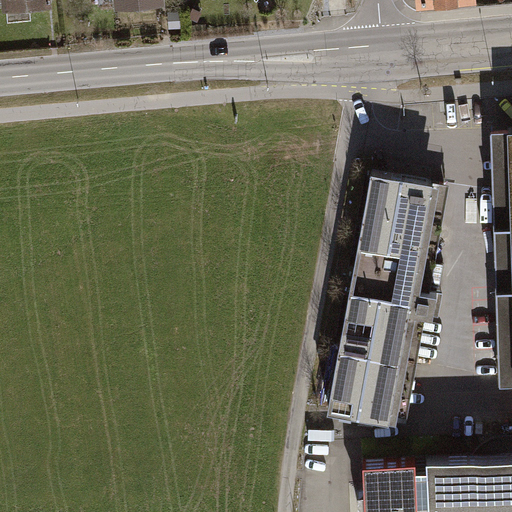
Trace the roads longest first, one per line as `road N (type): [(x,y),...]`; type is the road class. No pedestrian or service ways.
road 1 (unclassified): [(366,52),(284,511)]
road 2 (unknown): [(511,382),(470,370),(461,354),(480,154),(459,123),(384,96)]
road 3 (secondary): [(0,78),(366,52)]
road 4 (secondary): [(382,51),(511,42)]
